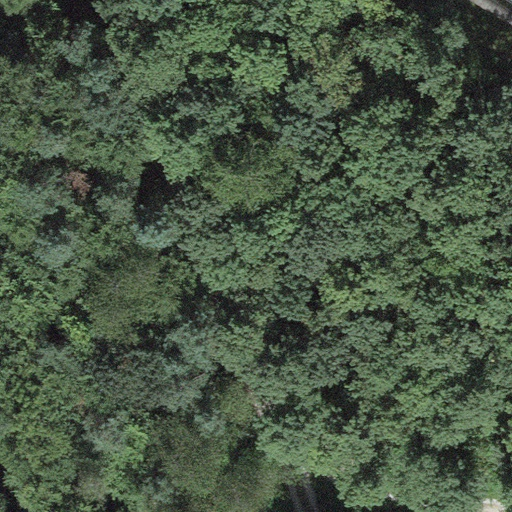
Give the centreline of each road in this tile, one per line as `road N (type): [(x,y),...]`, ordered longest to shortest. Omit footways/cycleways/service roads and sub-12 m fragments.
road 1 (track): [(312,511),(133,0)]
road 2 (track): [(479,511),(358,482),(286,447)]
road 3 (track): [(511,72),(392,0)]
